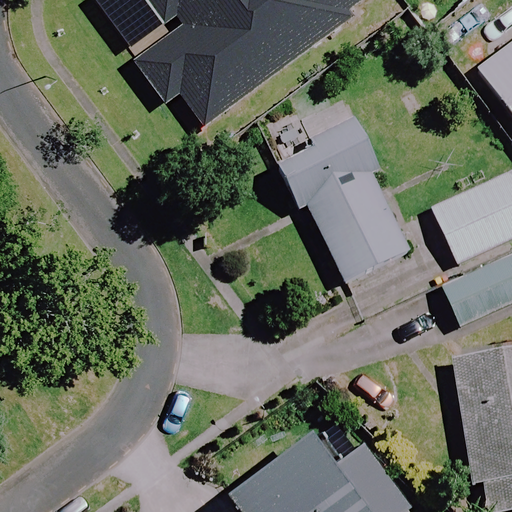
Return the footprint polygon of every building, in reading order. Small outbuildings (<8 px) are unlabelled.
[(276,6),(271,0),(169,0),(133,27),(211,130),(277,81),(240,33),(276,6)] [(363,0),(334,0),(344,14),(363,0)] [(511,50),(476,77),(511,126),(511,50)] [(379,185),(352,127),(309,147),(313,156),(278,172),(298,216),(306,212),(342,289),(406,259),(372,188),(379,185)] [(511,243),(511,180),(433,217),(457,269),(511,243)] [(511,311),(511,260),(441,293),(460,334),(511,311)] [(511,511),(511,356),(451,366),(475,511),(511,511)] [(367,511),(310,431),(231,486),(249,511),(367,511)]
